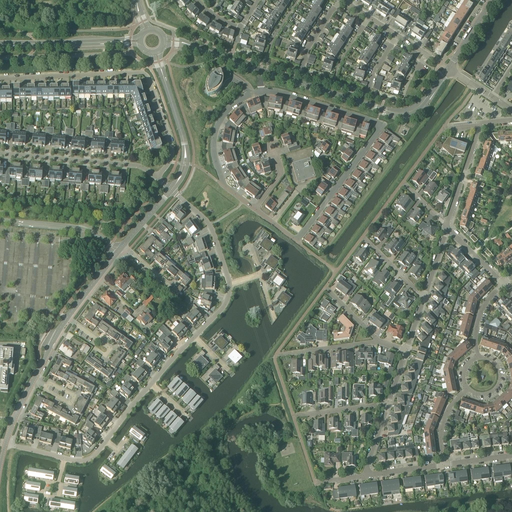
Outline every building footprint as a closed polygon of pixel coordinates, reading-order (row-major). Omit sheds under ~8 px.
[(283,0),(280,0),(278,3),(287,8),(288,7),(287,6),(289,3),(283,0)] [(320,0),(317,0),(314,6),(318,10),(319,9),(323,2),(320,0)] [(377,0),(378,1),(374,6),(378,8),(376,11),(381,14),(386,6),(380,2),(381,0),(377,0)] [(235,2),(232,7),(240,11),(241,9),(242,9),(245,5),(240,1),(238,4),(235,2)] [(464,1),(461,6),(469,11),(472,6),(464,1)] [(278,3),(276,8),(283,12),(285,10),(286,10),(287,8),(278,3)] [(196,15),(198,13),(194,9),(195,9),(192,6),(187,10),(191,15),(194,18),(195,17),(196,15)] [(314,6),(311,11),(320,17),(321,15),(319,14),(321,11),(319,9),(318,10),(314,6)] [(386,6),(381,14),(385,17),(387,14),(391,17),(395,11),(386,6)] [(461,6),(458,10),(466,15),(469,11),(461,6)] [(232,7),(229,11),(228,14),(236,19),(239,15),(238,14),(240,11),(232,7)] [(276,8),(273,12),(281,17),(282,16),(281,15),(283,12),(276,8)] [(392,17),(396,20),(394,23),(399,26),(404,18),(398,14),(400,11),(397,10),(392,17)] [(458,10),(455,15),(463,20),(466,15),(458,10)] [(270,17),(277,21),(279,19),(280,19),(281,17),(273,12),(271,11),(268,15),(270,17)] [(311,11),(308,16),(315,20),(317,18),(318,19),(320,17),(311,11)] [(206,27),(209,22),(205,19),(205,18),(201,15),(197,21),(203,25),(202,25),(206,27)] [(455,15),(452,19),(460,24),(463,20),(455,15)] [(308,16),(305,20),(314,26),(315,24),(313,23),(315,20),(308,16)] [(348,22),(345,26),(349,30),(350,29),(354,22),(346,16),(344,20),(348,22)] [(270,17),(267,21),(275,27),(276,25),(275,24),(277,21),(270,17)] [(404,18),(399,26),(404,29),(406,26),(409,28),(413,23),(404,18)] [(452,19),(449,24),(457,29),(460,24),(452,19)] [(305,20),(302,25),(309,29),(311,27),(313,28),(314,26),(305,20)] [(414,21),(413,23),(409,28),(413,31),(411,34),(416,37),(421,29),(424,24),(418,20),(417,22),(414,21)] [(267,21),(264,26),(271,30),(273,28),(274,28),(275,27),(267,21)] [(215,33),(217,34),(218,34),(218,35),(220,36),(223,31),(221,30),(221,28),(216,26),(212,23),(209,29),(215,32),(215,33)] [(299,29),(308,35),(309,33),(308,32),(309,29),(302,25),(300,23),(297,28),(299,29)] [(449,24),(446,28),(454,33),(457,29),(449,24)] [(259,29),(261,30),(263,32),(262,34),(262,35),(268,38),(270,34),(269,33),(271,30),(264,26),(262,25),(259,29)] [(345,26),(342,31),(349,36),(351,33),(352,34),(353,32),(350,29),(349,30),(345,26)] [(446,28),(444,33),(451,38),(454,33),(446,28)] [(299,29),(296,34),(303,38),(305,36),(307,37),(308,35),(299,29)] [(421,29),(416,37),(420,40),(423,37),(426,39),(431,32),(429,30),(427,32),(421,29)] [(232,40),(234,33),(229,32),(229,31),(224,30),(222,36),(229,39),(232,40)] [(342,31),(339,36),(347,41),(348,39),(347,39),(349,36),(342,31)] [(511,35),(506,32),(503,36),(511,41),(511,40),(511,35)] [(441,37),(449,42),(451,38),(444,33),(443,33),(445,34),(442,38),(441,37)] [(296,34),(293,38),(292,38),(292,39),(292,40),(295,42),(294,43),(300,46),(303,42),(302,41),(303,38),(296,34)] [(373,38),(370,43),(375,46),(380,38),(373,34),(371,37),(373,38)] [(256,42),(265,45),(265,44),(266,41),(267,42),(268,38),(262,35),(261,37),(256,36),(254,41),(256,42)] [(339,36),(336,40),(343,45),(345,42),(346,43),(347,41),(339,36)] [(511,41),(503,36),(501,41),(510,46),(509,45),(510,43),(510,44),(511,42),(511,41)] [(441,37),(438,42),(446,47),(449,42),(441,37)] [(336,40),(333,45),(341,50),(342,48),(341,48),(343,45),(336,40)] [(501,41),(498,45),(507,51),(507,50),(506,50),(507,48),(508,48),(510,46),(501,41)] [(265,45),(256,42),(254,47),(259,49),(258,51),(262,52),(265,45)] [(439,43),(433,52),(440,57),(446,47),(438,42),(439,43)] [(288,51),(296,54),(296,53),(297,51),(298,51),(300,46),(294,43),(294,44),(290,43),(289,44),(289,45),(290,46),(288,51)] [(328,48),(330,49),(337,54),(339,51),(340,52),(341,50),(333,45),(331,43),(328,48)] [(370,43),(367,48),(375,53),(376,50),(378,51),(380,49),(375,46),(370,43)] [(498,45),(495,49),(504,55),(503,54),(504,52),(505,52),(507,51),(498,45)] [(367,48),(365,52),(374,58),(375,56),(373,55),(375,53),(367,48)] [(336,57),(337,54),(330,49),(327,54),(332,57),(335,59),(337,57),(336,57)] [(495,49),(492,53),(501,59),(500,58),(502,56),(502,57),(504,55),(495,49)] [(296,54),(288,51),(286,56),(295,59),(297,54),(296,53),(296,54)] [(360,56),(369,62),(371,59),(372,60),(374,58),(365,52),(364,52),(363,51),(360,56)] [(407,67),(407,66),(412,59),(404,53),(402,56),(405,58),(402,63),(407,67)] [(492,53),(490,58),(498,63),(499,63),(498,62),(499,60),(499,61),(501,59),(492,53)] [(357,61),(359,61),(362,64),(368,67),(369,65),(367,64),(369,62),(360,56),(357,61)] [(334,63),(335,59),(332,57),(331,60),(325,58),(324,63),(332,66),(332,65),(333,63),(334,63)] [(490,58),(487,62),(496,68),(496,67),(495,67),(496,65),(497,65),(498,63),(490,58)] [(487,62),(484,66),(493,72),(492,71),(493,69),(494,69),(496,68),(487,62)] [(324,63),(323,63),(322,68),(331,71),(332,65),(332,66),(324,63)] [(402,63),(399,68),(406,73),(408,70),(409,71),(410,69),(407,66),(407,67),(402,63)] [(354,72),(364,76),(364,75),(365,72),(366,73),(368,67),(362,64),(360,69),(357,68),(355,73),(354,72)] [(484,66),(481,70),(490,76),(489,75),(491,73),(491,74),(493,72),(484,66)] [(398,74),(397,77),(403,80),(406,76),(405,75),(406,73),(399,68),(396,73),(398,74)] [(481,70),(479,75),(487,80),(488,80),(487,80),(488,78),(490,76),(481,70)] [(205,89),(205,90),(206,91),(206,92),(206,93),(207,95),(207,96),(208,97),(209,97),(211,96),(212,96),(213,95),(215,95),(216,94),(217,93),(218,92),(219,91),(220,90),(220,89),(221,87),(222,86),(222,84),(222,83),(223,81),(223,80),(222,78),(222,77),(222,75),(221,75),(220,72),(219,73),(217,73),(216,73),(214,74),(213,75),(212,75),(211,76),(210,77),(209,79),(208,80),(207,81),(206,82),(206,83),(206,84),(206,85),(205,86),(205,87),(205,89)] [(352,78),(353,78),(362,81),(364,75),(364,76),(354,72),(352,78)] [(479,75),(476,79),(477,80),(484,84),(485,82),(486,82),(487,80),(479,75)] [(400,87),(401,84),(402,84),(403,80),(397,77),(396,80),(393,79),(392,84),(391,84),(400,87)] [(400,87),(391,84),(389,89),(394,91),(393,93),(398,95),(400,87)] [(132,85),(130,85),(130,96),(131,97),(140,85),(132,85)] [(140,85),(131,97),(133,98),(143,95),(142,93),(143,93),(140,85)] [(143,95),(133,98),(135,104),(145,100),(144,97),(143,95)] [(264,102),(265,109),(269,110),(268,111),(273,112),(273,110),(274,111),(276,99),(272,99),(272,100),(269,99),(269,102),(268,103),(264,102)] [(276,99),(274,111),(280,112),(279,114),(282,115),(283,112),(285,106),(282,105),(281,104),(282,101),(279,101),(279,100),(276,99)] [(145,100),(135,104),(137,109),(147,106),(146,104),(145,100)] [(255,101),(252,102),(256,112),(265,109),(264,102),(260,104),(259,103),(258,100),(255,102),(255,101)] [(247,109),(243,110),(247,116),(256,112),(252,102),(249,103),(249,104),(246,105),(247,108),(247,109)] [(285,106),(283,112),(292,115),(295,104),(292,103),(292,104),(289,103),(288,106),(287,107),(285,106)] [(295,104),(292,115),(293,115),(293,117),(296,118),(296,119),(300,120),(301,118),(303,112),(301,111),(300,110),(301,107),(298,106),(299,105),(295,104)] [(147,106),(137,109),(139,115),(149,111),(148,108),(147,108),(147,106)] [(303,112),(301,118),(310,121),(314,110),(311,109),(310,110),(308,109),(307,112),(306,112),(303,112)] [(235,113),(232,116),(241,123),(242,123),(243,124),(246,120),(245,119),(247,116),(243,110),(240,114),(237,112),(235,114),(235,113)] [(314,110),(310,121),(311,121),(311,122),(315,124),(315,122),(319,124),(321,117),(319,116),(318,116),(319,113),(317,112),(317,111),(314,110)] [(149,111),(139,115),(140,120),(150,117),(150,115),(149,111)] [(321,117),(319,124),(324,125),(323,126),(328,128),(332,116),(329,115),(329,116),(326,115),(325,118),(324,118),(321,117)] [(229,127),(235,130),(241,123),(232,116),(230,118),(231,119),(229,121),(232,123),(232,124),(229,127)] [(332,116),(328,128),(333,129),(333,128),(338,129),(340,123),(337,122),(337,121),(338,118),(335,117),(332,116)] [(150,117),(140,120),(142,125),(152,122),(151,118),(151,119),(150,117)] [(340,123),(338,129),(337,131),(346,133),(350,121),(347,120),(347,121),(344,120),(343,123),(342,124),(340,123)] [(350,121),(346,133),(351,135),(351,136),(355,137),(358,129),(355,128),(355,127),(356,124),(353,123),(353,122),(350,121)] [(152,122),(142,125),(144,131),(154,127),(153,125),(154,125),(152,122)] [(271,133),(274,132),(271,123),(267,124),(268,129),(263,130),(264,131),(259,133),(261,139),(265,138),(265,139),(269,138),(268,137),(272,136),(271,133)] [(18,145),(19,134),(20,131),(14,131),(15,124),(10,124),(10,125),(10,132),(9,133),(13,133),(12,144),(15,144),(15,145),(18,145)] [(358,129),(355,137),(358,138),(359,136),(365,138),(367,131),(368,131),(370,128),(365,126),(365,127),(362,126),(361,129),(360,129),(358,129)] [(154,127),(144,131),(146,136),(156,133),(155,129),(154,127)] [(223,134),(223,137),(235,139),(236,134),(237,135),(238,131),(237,131),(235,130),(229,127),(228,131),(227,132),(224,131),(224,134),(223,134)] [(502,131),(502,133),(498,133),(498,134),(492,135),(497,141),(499,141),(499,142),(500,142),(500,145),(506,144),(505,133),(505,131),(502,131)] [(383,134),(379,140),(393,150),(387,146),(391,141),(396,143),(397,144),(400,141),(388,132),(385,136),(383,134)] [(156,133),(146,136),(148,142),(158,138),(157,136),(156,133)] [(287,146),(288,150),(289,153),(300,149),(299,146),(297,147),(296,143),(294,144),(292,139),(289,140),(287,135),(281,137),(282,141),(281,142),(282,145),(283,145),(284,147),(287,146)] [(235,139),(223,137),(222,140),(223,140),(222,143),(225,144),(226,145),(225,148),(232,148),(233,144),(234,144),(235,139)] [(482,149),(484,150),(496,154),(495,153),(497,149),(496,147),(494,147),(494,146),(493,145),(494,143),(489,137),(487,143),(486,143),(485,147),(484,146),(482,149)] [(105,139),(104,138),(98,138),(98,141),(97,152),(101,152),(103,152),(104,147),(105,147),(106,145),(104,145),(105,139)] [(158,138),(148,142),(149,147),(160,144),(159,140),(158,140),(158,138)] [(118,140),(112,139),(111,146),(110,146),(110,148),(111,148),(111,153),(113,153),(113,154),(117,154),(118,143),(118,140)] [(452,158),(457,143),(457,144),(454,143),(455,141),(449,139),(448,141),(447,140),(443,147),(452,157),(452,158)] [(376,144),(372,149),(386,159),(381,155),(384,150),(389,152),(390,153),(393,150),(379,140),(381,141),(378,145),(376,144)] [(118,143),(117,154),(121,154),(123,154),(123,150),(125,151),(125,148),(128,148),(129,141),(124,141),(124,143),(118,143)] [(328,149),(330,145),(325,142),(322,146),(319,144),(314,151),(319,155),(322,152),(324,154),(326,152),(327,153),(329,150),(328,149)] [(457,143),(452,158),(453,156),(462,155),(463,153),(464,153),(466,147),(465,146),(466,145),(463,146),(457,144),(457,143)] [(160,144),(149,147),(151,153),(162,149),(160,144)] [(351,156),(352,154),(350,153),(352,150),(345,144),(342,147),(344,149),(341,153),(344,155),(341,159),(346,163),(348,159),(349,160),(352,157),(351,156)] [(260,153),(261,152),(260,149),(259,149),(258,145),(252,147),(253,152),(251,152),(252,157),(249,158),(250,162),(259,160),(258,156),(261,155),(260,153)] [(223,157),(224,160),(236,156),(235,152),(236,151),(235,148),(232,148),(225,148),(227,152),(226,153),(223,154),(224,157),(223,157)] [(369,153),(365,158),(379,168),(374,164),(377,159),(382,161),(384,162),(386,159),(372,149),(374,151),(371,154),(369,153)] [(485,150),(483,155),(495,159),(496,154),(484,150),(485,150)] [(483,155),(482,160),(493,164),(495,159),(483,155)] [(236,156),(224,160),(225,163),(226,163),(227,166),(230,165),(231,165),(232,169),(238,166),(236,162),(238,161),(236,156)] [(363,162),(359,167),(372,177),(367,173),(370,169),(375,170),(377,171),(379,168),(365,158),(367,160),(365,164),(363,162)] [(315,178),(309,159),(291,165),(297,184),(315,178)] [(264,175),(270,173),(269,169),(270,169),(269,165),(268,165),(267,162),(264,163),(263,160),(254,163),(255,167),(259,166),(260,171),(263,170),(264,175)] [(482,160),(480,165),(491,168),(493,164),(482,160)] [(477,169),(490,173),(491,168),(480,165),(478,169),(477,169)] [(15,177),(16,166),(13,166),(10,166),(10,170),(9,170),(8,172),(6,172),(5,178),(5,185),(9,185),(9,177),(15,177)] [(16,166),(15,177),(15,180),(21,181),(21,179),(22,179),(22,174),(23,174),(24,171),(22,171),(23,167),(20,167),(20,166),(16,166)] [(238,166),(232,169),(233,171),(233,172),(231,174),(232,176),(232,177),(233,180),(243,173),(238,166)] [(337,175),(339,171),(334,167),(331,172),(328,169),(325,173),(323,172),(321,175),(328,181),(331,178),(333,180),(335,178),(338,175),(337,175)] [(356,171),(352,177),(365,187),(366,186),(360,183),(364,178),(369,179),(370,180),(372,177),(359,167),(358,167),(361,169),(358,173),(356,171)] [(36,168),(35,179),(35,183),(41,183),(41,181),(42,176),(43,176),(43,173),(42,173),(42,169),(40,169),(40,168),(36,168)] [(490,173),(477,169),(475,175),(476,175),(475,178),(485,182),(486,179),(484,178),(485,172),(490,173)] [(419,186),(421,183),(424,185),(428,179),(429,177),(426,175),(425,176),(419,171),(412,181),(419,186)] [(429,177),(428,179),(431,182),(436,175),(433,172),(429,177)] [(243,173),(233,180),(235,182),(236,182),(237,184),(240,183),(241,183),(243,186),(248,181),(249,180),(244,173),(243,174),(243,173)] [(115,175),(114,186),(120,187),(120,192),(124,192),(125,182),(122,182),(122,179),(121,179),(121,176),(119,176),(119,175),(115,175)] [(349,180),(345,186),(359,196),(353,192),(357,187),(362,189),(363,190),(365,187),(352,177),(354,178),(351,182),(349,180)] [(325,190),(327,188),(324,186),(327,183),(321,179),(316,186),(319,189),(316,193),(321,196),(323,193),(324,194),(326,191),(325,190)] [(248,181),(243,186),(246,188),(246,189),(244,192),(247,193),(246,194),(249,196),(255,187),(248,181)] [(472,184),(470,190),(479,194),(478,193),(480,188),(483,189),(484,185),(475,182),(474,185),(472,184)] [(430,197),(437,188),(430,183),(423,192),(430,197)] [(342,190),(338,195),(352,205),(347,201),(350,196),(355,198),(356,199),(359,196),(345,186),(347,187),(344,191),(342,190)] [(255,187),(249,196),(251,198),(252,197),(254,199),(256,197),(257,196),(259,198),(263,193),(255,187)] [(471,191),(469,196),(478,199),(479,194),(470,190),(470,191),(471,191)] [(447,207),(450,199),(447,197),(448,195),(443,191),(441,193),(440,192),(436,198),(438,199),(436,205),(442,207),(442,206),(447,207)] [(288,195),(284,192),(277,201),(276,202),(271,198),(267,202),(268,203),(265,207),(271,212),(275,207),(278,209),(288,195)] [(335,199),(331,204),(345,214),(340,210),(343,205),(348,207),(350,208),(352,205),(338,195),(340,197),(337,200),(335,199)] [(397,201),(399,201),(396,205),(405,212),(413,203),(403,196),(401,199),(400,198),(397,201)] [(328,208),(324,213),(338,223),(333,219),(336,215),(341,216),(343,217),(345,214),(331,204),(333,206),(331,210),(328,208)] [(174,219),(182,210),(178,207),(177,208),(176,207),(171,213),(172,214),(171,215),(175,218),(174,219)] [(408,220),(409,218),(416,223),(423,213),(416,208),(413,212),(410,210),(405,217),(408,220)] [(182,210),(174,219),(177,222),(178,221),(179,222),(185,215),(181,211),(182,210)] [(291,220),(297,225),(303,217),(297,212),(291,220)] [(322,217),(318,223),(331,233),(331,232),(326,229),(330,224),(335,225),(336,226),(338,223),(324,213),(326,215),(324,219),(322,217)] [(471,223),(461,220),(462,220),(460,227),(461,227),(460,229),(465,234),(468,231),(467,230),(470,231),(472,229),(474,224),(471,223)] [(184,229),(187,233),(195,226),(192,222),(184,227),(185,228),(184,229)] [(422,229),(423,230),(428,234),(428,235),(431,236),(433,234),(437,228),(429,222),(426,226),(422,223),(417,229),(421,231),(422,229)] [(315,226),(311,232),(325,242),(319,238),(323,233),(328,235),(329,236),(331,233),(318,223),(320,224),(317,228),(315,226)] [(168,240),(169,242),(172,238),(173,237),(171,236),(170,238),(163,232),(166,229),(161,225),(157,229),(155,231),(167,242),(168,240)] [(195,226),(187,233),(190,236),(191,236),(192,237),(199,231),(195,226)] [(380,242),(383,238),(386,240),(393,231),(388,227),(384,232),(380,229),(374,238),(380,242)] [(308,236),(304,241),(312,247),(316,242),(321,244),(322,245),(325,242),(311,232),(313,233),(310,237),(308,236)] [(267,252),(272,245),(266,240),(269,236),(265,233),(261,238),(260,237),(256,243),(257,244),(254,248),(258,251),(261,247),(267,252)] [(151,236),(145,243),(150,247),(153,244),(159,250),(158,251),(160,252),(163,249),(162,247),(163,246),(151,236)] [(478,241),(472,236),(470,239),(475,244),(478,241)] [(392,255),(394,251),(397,253),(405,244),(398,239),(395,243),(393,241),(389,245),(387,244),(384,248),(388,251),(388,252),(392,255)] [(194,244),(195,249),(205,245),(204,240),(195,242),(195,244),(194,244)] [(150,247),(145,243),(139,250),(151,260),(152,258),(154,256),(147,250),(150,247)] [(205,245),(195,249),(197,253),(198,252),(199,254),(207,251),(205,245)] [(449,248),(446,256),(451,261),(459,253),(456,250),(455,250),(452,247),(451,247),(450,247),(449,248)] [(362,263),(368,254),(361,249),(355,258),(362,263)] [(502,256),(501,255),(495,259),(492,255),(486,249),(483,252),(489,258),(493,262),(498,267),(499,266),(500,267),(504,264),(506,266),(507,265),(502,256)] [(273,270),(278,263),(272,258),(275,254),(271,252),(267,256),(266,255),(262,261),(263,262),(260,266),(263,269),(266,265),(273,270)] [(409,265),(415,257),(410,254),(408,256),(404,253),(398,261),(404,266),(407,263),(409,265)] [(459,253),(451,261),(457,267),(465,260),(462,257),(462,256),(459,253)] [(158,254),(157,256),(154,260),(155,261),(155,262),(158,265),(165,256),(164,255),(162,257),(158,254)] [(511,263),(511,262),(506,254),(502,256),(507,265),(509,264),(510,265),(511,263)] [(165,256),(158,265),(161,267),(162,267),(164,268),(165,266),(168,263),(170,260),(165,256)] [(200,263),(202,268),(212,264),(210,259),(201,261),(202,263),(200,263)] [(372,274),(375,270),(376,269),(375,268),(378,264),(372,260),(364,270),(367,273),(368,271),(372,274)] [(412,265),(415,267),(410,274),(417,279),(423,271),(418,268),(421,264),(416,260),(412,265)] [(465,260),(457,267),(464,273),(471,265),(468,262),(468,263),(465,260)] [(165,266),(164,268),(165,266),(167,268),(166,270),(167,271),(167,272),(170,275),(178,267),(176,265),(174,267),(168,263),(165,266)] [(212,264),(202,268),(203,272),(204,272),(205,273),(213,270),(212,264)] [(471,265),(464,273),(470,279),(472,276),(477,272),(474,269),(471,265)] [(178,267),(170,275),(174,278),(174,277),(176,279),(178,277),(180,279),(183,275),(177,270),(179,268),(178,267)] [(279,288),(284,281),(277,276),(280,272),(277,270),(273,274),(272,273),(268,279),(269,280),(266,284),(269,287),(272,283),(279,288)] [(379,272),(375,278),(372,282),(378,286),(380,283),(383,285),(388,279),(387,279),(389,275),(384,271),(381,274),(379,272)] [(441,275),(437,279),(447,289),(450,279),(443,271),(442,275),(441,275)] [(123,274),(118,279),(125,284),(129,287),(133,282),(134,284),(137,280),(132,275),(129,279),(123,274)] [(482,283),(485,279),(481,274),(477,277),(482,283)] [(183,275),(180,279),(182,281),(180,283),(182,284),(181,285),(183,286),(182,287),(185,290),(187,288),(185,287),(190,281),(183,275)] [(335,289),(340,293),(346,285),(343,283),(345,280),(341,276),(337,281),(336,282),(339,284),(335,289)] [(125,284),(118,279),(114,284),(120,289),(125,284)] [(438,284),(434,288),(444,299),(447,289),(437,279),(439,281),(438,284)] [(383,291),(386,293),(389,295),(388,297),(391,300),(401,286),(394,281),(392,284),(390,282),(383,291)] [(485,281),(482,285),(488,291),(492,287),(485,281)] [(346,285),(340,293),(345,296),(349,291),(352,293),(356,287),(351,284),(348,288),(346,285)] [(482,285),(478,288),(484,295),(488,291),(482,285)] [(185,290),(182,287),(181,289),(179,287),(177,289),(175,287),(174,289),(173,289),(170,292),(172,294),(172,295),(176,298),(182,291),(183,292),(185,290)] [(275,298),(271,302),(275,305),(278,301),(285,306),(290,299),(283,294),(286,290),(282,288),(279,292),(278,292),(278,291),(274,297),(275,298)] [(447,306),(449,303),(444,299),(434,288),(434,289),(436,291),(435,294),(431,298),(441,308),(442,304),(447,306)] [(478,288),(474,292),(480,299),(484,295),(478,288)] [(106,292),(101,299),(110,307),(116,301),(106,292)] [(474,292),(470,296),(476,302),(480,299),(474,292)] [(414,300),(415,299),(414,298),(413,298),(412,298),(405,293),(400,300),(398,298),(393,304),(398,308),(400,305),(406,309),(412,301),(413,301),(414,300)] [(149,295),(144,301),(148,305),(153,299),(149,295)] [(357,309),(363,301),(356,295),(350,303),(357,309)] [(202,297),(200,301),(211,306),(211,305),(210,305),(212,300),(204,296),(203,297),(202,297)] [(468,298),(467,303),(476,306),(476,302),(470,296),(468,298)] [(432,303),(427,308),(437,318),(439,314),(444,315),(445,313),(441,308),(431,298),(433,300),(432,303)] [(496,305),(502,311),(510,304),(506,301),(503,298),(496,305)] [(323,311),(325,313),(320,319),(322,321),(323,320),(328,324),(335,315),(333,313),(335,310),(328,304),(329,303),(325,300),(325,301),(324,300),(322,303),(322,304),(320,307),(324,310),(323,311)] [(211,306),(200,301),(201,302),(199,306),(200,306),(200,307),(203,309),(202,310),(207,313),(208,310),(209,310),(211,306)] [(363,301),(357,309),(364,315),(370,307),(363,301)] [(463,308),(465,309),(474,311),(476,306),(467,303),(464,302),(463,308)] [(94,306),(90,312),(94,315),(97,312),(104,316),(107,312),(95,304),(94,306)] [(511,306),(510,304),(502,311),(508,318),(511,313),(511,306)] [(461,312),(462,313),(473,316),(474,311),(465,309),(463,308),(462,309),(461,312)] [(127,309),(124,312),(120,317),(124,321),(131,313),(127,309)] [(143,315),(142,314),(136,320),(140,324),(141,323),(144,326),(147,323),(148,324),(152,320),(149,317),(152,314),(147,310),(143,315)] [(192,310),(189,314),(197,321),(201,317),(195,311),(194,312),(192,310)] [(368,322),(374,326),(379,318),(374,315),(376,312),(373,310),(369,315),(372,317),(368,322)] [(94,315),(90,312),(85,318),(84,320),(95,328),(98,324),(92,319),(94,315)] [(428,315),(423,320),(433,330),(437,320),(429,312),(428,315)] [(197,321),(189,314),(186,317),(187,318),(186,319),(192,325),(197,321)] [(343,333),(333,334),(333,341),(349,339),(353,327),(342,316),(337,320),(345,328),(344,329),(344,330),(343,331),(343,332),(343,333)] [(379,318),(374,326),(379,330),(382,325),(385,327),(389,322),(386,320),(384,322),(379,318)] [(495,318),(488,326),(497,328),(499,326),(497,325),(499,323),(495,318)] [(424,325),(420,329),(430,339),(433,330),(423,320),(426,322),(424,325)] [(98,330),(102,333),(109,323),(107,322),(105,324),(101,322),(97,328),(99,329),(98,330)] [(109,323),(102,333),(105,335),(106,334),(108,335),(112,329),(109,327),(110,325),(109,323)] [(165,332),(169,336),(171,334),(162,325),(160,327),(165,332)] [(178,325),(175,328),(183,335),(187,331),(180,325),(179,326),(178,325)] [(399,340),(403,329),(396,327),(395,328),(389,326),(387,332),(391,334),(391,333),(394,334),(392,338),(399,340)] [(310,333),(309,337),(313,337),(313,343),(313,344),(313,341),(316,341),(316,342),(323,342),(323,337),(326,338),(326,331),(323,331),(323,332),(316,332),(316,331),(311,327),(307,332),(310,333)] [(183,335),(175,328),(172,331),(173,332),(172,333),(178,340),(183,335)] [(112,329),(108,335),(109,337),(109,338),(112,340),(119,331),(117,329),(115,332),(112,329)] [(421,334),(417,339),(427,349),(430,339),(420,329),(422,332),(421,335),(421,334)] [(119,331),(112,340),(116,343),(116,342),(118,343),(120,341),(122,343),(125,339),(119,334),(121,332),(119,331)] [(221,338),(224,335),(221,332),(217,336),(216,335),(211,340),(212,341),(208,345),(211,348),(215,345),(221,350),(227,344),(221,338)] [(313,337),(309,337),(306,337),(301,333),(299,336),(296,339),(296,341),(299,343),(299,345),(305,345),(305,343),(313,344),(313,343),(313,337)] [(483,336),(483,338),(480,347),(485,348),(489,338),(483,336)] [(489,338),(485,348),(490,350),(493,342),(494,339),(489,338)] [(125,339),(122,343),(124,344),(123,346),(125,348),(124,349),(126,350),(125,351),(129,354),(130,351),(129,350),(133,344),(125,339)] [(164,339),(161,342),(162,343),(169,349),(173,345),(166,339),(165,340),(164,339)] [(418,349),(417,354),(429,358),(429,356),(425,354),(427,349),(417,339),(419,341),(418,344),(419,344),(419,345),(419,346),(420,347),(419,348),(419,350),(418,349)] [(498,343),(496,352),(500,354),(503,345),(504,343),(499,341),(498,343)] [(76,350),(65,342),(59,350),(70,358),(76,350)] [(151,346),(155,351),(158,348),(151,342),(149,345),(151,346)] [(162,343),(161,342),(162,343),(159,347),(159,348),(164,354),(165,353),(167,354),(169,350),(169,349),(162,343)] [(465,342),(461,345),(467,352),(471,348),(465,342)] [(493,342),(490,350),(496,352),(498,343),(493,342)] [(80,351),(86,355),(90,349),(84,345),(80,351)] [(461,345),(457,349),(463,356),(467,352),(461,345)] [(504,357),(510,351),(506,346),(503,345),(500,354),(503,356),(504,357)] [(226,355),(222,359),(226,362),(229,359),(235,364),(241,358),(235,353),(239,349),(235,346),(231,350),(230,349),(231,349),(230,349),(225,354),(226,354),(226,355)] [(0,389),(1,390),(0,392),(7,393),(9,375),(13,375),(14,366),(12,366),(13,349),(0,347),(0,389)] [(457,349),(453,352),(459,359),(463,356),(457,349)] [(362,360),(365,360),(365,351),(359,350),(358,358),(355,358),(355,366),(358,366),(358,365),(361,365),(361,362),(362,362),(362,360)] [(116,353),(113,357),(120,362),(126,354),(127,355),(129,354),(125,351),(124,352),(122,351),(120,353),(118,352),(117,354),(116,353)] [(193,360),(189,364),(192,368),(196,364),(201,370),(207,364),(202,358),(205,355),(202,351),(198,355),(197,355),(197,354),(192,359),(192,360),(192,359),(193,360)] [(365,351),(365,360),(368,360),(368,362),(369,363),(369,365),(375,366),(375,359),(371,358),(372,351),(365,351)] [(453,352),(449,356),(455,363),(459,359),(453,352)] [(335,365),(341,365),(342,353),(341,353),(341,354),(331,354),(331,369),(335,369),(335,365)] [(342,353),(341,365),(342,365),(342,364),(345,364),(345,368),(352,368),(352,354),(342,353)] [(92,356),(90,354),(84,362),(90,366),(89,369),(88,369),(86,372),(88,373),(90,370),(97,361),(93,358),(93,359),(91,358),(92,356)] [(151,354),(148,357),(156,364),(160,360),(153,354),(152,355),(151,354)] [(380,365),(380,363),(390,367),(394,356),(387,354),(386,358),(383,357),(377,355),(377,364),(380,365)] [(314,367),(318,367),(318,356),(318,357),(312,357),(312,364),(308,364),(308,371),(314,371),(314,367)] [(318,356),(318,367),(318,366),(324,367),(324,371),(328,371),(328,362),(325,362),(325,356),(318,356)] [(410,367),(407,367),(407,368),(421,366),(424,358),(416,356),(415,360),(415,362),(414,362),(414,363),(413,364),(412,364),(411,364),(410,367)] [(447,357),(445,364),(453,367),(454,363),(455,363),(449,356),(447,357)] [(58,359),(55,366),(60,368),(62,364),(69,368),(71,363),(59,357),(58,359)] [(113,368),(112,370),(115,372),(117,370),(115,369),(120,362),(113,357),(111,360),(112,361),(110,363),(112,364),(111,367),(113,368)] [(156,364),(148,357),(145,361),(146,362),(145,363),(152,369),(156,364)] [(90,370),(92,372),(94,369),(100,373),(103,369),(101,368),(102,366),(100,364),(101,364),(97,361),(90,370)] [(292,373),(300,373),(300,376),(303,376),(303,369),(300,369),(300,362),(292,362),(292,364),(291,367),(292,368),(292,373)] [(441,374),(452,372),(452,371),(453,368),(453,367),(445,364),(444,365),(442,364),(440,371),(439,371),(433,369),(432,372),(435,373),(439,374),(441,374)] [(207,374),(203,378),(206,382),(210,378),(216,384),(222,378),(216,372),(219,369),(216,365),(212,369),(211,369),(211,368),(206,373),(206,374),(206,373),(207,374)] [(60,368),(55,366),(51,372),(50,374),(62,380),(65,376),(58,372),(60,368)] [(404,377),(418,375),(421,366),(407,368),(408,374),(407,377),(404,377)] [(103,369),(100,373),(109,380),(115,372),(112,370),(111,371),(109,370),(108,370),(106,369),(105,371),(103,369)] [(138,369),(135,372),(143,379),(147,375),(140,369),(139,370),(138,369)] [(65,376),(62,380),(66,382),(67,382),(69,383),(72,376),(68,374),(70,371),(68,370),(65,376)] [(143,379),(135,372),(132,376),(133,377),(132,378),(139,384),(143,379)] [(72,376),(69,383),(70,384),(74,386),(79,376),(76,375),(75,378),(72,376)] [(401,387),(415,385),(418,375),(404,377),(405,383),(404,386),(401,387)] [(79,376),(74,386),(78,388),(80,389),(81,386),(84,388),(86,383),(79,380),(80,377),(79,376)] [(172,393),(176,389),(180,384),(181,383),(180,383),(176,380),(177,379),(176,379),(176,380),(174,378),(174,377),(169,383),(170,383),(172,384),(168,389),(173,392),(172,393)] [(86,383),(84,388),(86,389),(85,391),(87,392),(87,393),(89,394),(88,396),(91,397),(93,395),(91,394),(94,387),(86,383)] [(176,389),(172,393),(176,389),(179,391),(175,395),(180,398),(179,399),(188,389),(187,390),(183,386),(184,385),(183,385),(183,386),(180,384),(181,383),(180,384),(176,389)] [(125,384),(122,387),(131,395),(130,394),(133,390),(127,384),(126,385),(125,384)] [(345,401),(345,397),(348,397),(348,385),(344,385),(344,391),(337,390),(337,401),(345,401)] [(353,386),(353,390),(352,390),(352,400),(359,400),(359,397),(364,397),(364,390),(364,386),(361,386),(359,385),(358,385),(357,385),(356,385),(355,385),(354,385),(353,386)] [(382,394),(382,387),(380,387),(380,386),(379,385),(377,385),(376,386),(369,386),(369,397),(376,397),(376,394),(382,394)] [(415,385),(401,387),(401,393),(402,393),(401,396),(412,394),(415,385)] [(131,395),(122,387),(121,388),(123,389),(120,392),(120,393),(119,394),(127,400),(131,395)] [(188,389),(179,399),(183,395),(186,397),(182,401),(187,405),(186,405),(195,395),(194,396),(190,392),(191,391),(190,391),(190,392),(187,390),(188,389)] [(328,404),(328,400),(331,400),(332,389),(328,389),(328,392),(320,392),(320,404),(328,404)] [(300,407),(305,407),(305,405),(312,406),(312,396),(315,396),(315,393),(309,393),(309,396),(302,396),(302,400),(300,400),(300,407)] [(437,399),(445,402),(447,397),(436,393),(434,398),(437,399)] [(504,394),(500,398),(506,404),(510,401),(504,394)] [(195,395),(186,405),(190,401),(193,403),(189,407),(194,411),(193,411),(202,401),(201,402),(197,398),(198,398),(197,397),(197,398),(194,396),(195,395)] [(79,399),(77,403),(84,406),(88,399),(90,400),(91,397),(88,396),(87,397),(85,396),(84,398),(81,397),(80,399),(79,399)] [(37,399),(34,405),(39,408),(41,404),(48,408),(50,403),(38,397),(37,399)] [(393,408),(408,406),(411,397),(397,399),(397,405),(398,405),(397,408),(393,408)] [(500,398),(496,401),(502,408),(504,410),(508,407),(506,404),(500,398)] [(111,399),(109,403),(117,409),(121,405),(113,399),(113,400),(111,399)] [(437,399),(435,404),(443,407),(445,402),(437,399)] [(459,408),(464,410),(467,401),(462,400),(459,408)] [(153,415),(154,414),(158,410),(162,405),(161,405),(157,402),(157,401),(153,405),(151,404),(152,403),(151,403),(146,409),(147,409),(147,408),(149,410),(149,411),(154,414),(153,415)] [(467,401),(464,410),(469,412),(472,403),(467,401)] [(496,401),(492,405),(498,411),(502,408),(496,401)] [(48,408),(45,413),(47,414),(48,412),(52,414),(56,407),(54,406),(54,405),(50,403),(48,408)] [(84,406),(77,403),(75,407),(76,407),(75,409),(77,411),(76,413),(78,414),(77,416),(81,418),(82,415),(80,414),(84,406)] [(117,409),(109,403),(106,407),(107,408),(106,409),(113,414),(117,409)] [(472,403),(469,412),(475,413),(477,405),(472,403)] [(435,404),(432,409),(441,412),(443,407),(435,404)] [(39,408),(34,405),(30,412),(29,414),(42,420),(44,416),(37,412),(39,408)] [(488,406),(487,406),(489,414),(490,414),(491,417),(495,416),(497,414),(496,413),(498,411),(492,405),(488,406)] [(390,418),(404,416),(408,406),(393,408),(394,414),(393,417),(390,418)] [(480,415),(482,416),(489,414),(487,406),(483,407),(480,415)] [(56,407),(52,414),(56,416),(54,418),(56,419),(62,409),(58,407),(57,408),(56,407)] [(158,410),(154,414),(156,416),(156,417),(161,421),(165,416),(169,411),(168,412),(164,408),(164,407),(160,412),(158,410)] [(62,409),(56,419),(58,420),(60,418),(66,421),(68,417),(66,416),(67,413),(65,412),(66,411),(62,409)] [(428,413),(430,414),(439,417),(441,412),(432,409),(432,411),(429,410),(428,413)] [(165,416),(161,421),(160,421),(161,421),(163,422),(163,423),(167,427),(168,426),(172,422),(176,417),(175,418),(171,414),(171,413),(167,418),(165,416)] [(99,415),(97,419),(105,425),(109,421),(101,415),(101,416),(99,415)] [(68,417),(66,421),(74,425),(78,419),(80,420),(81,418),(77,416),(77,417),(75,416),(74,417),(72,416),(71,418),(68,417)] [(371,425),(371,416),(361,416),(361,424),(367,424),(367,425),(371,425)] [(387,427),(401,426),(404,416),(390,418),(391,424),(390,427),(387,427)] [(430,416),(427,421),(436,424),(438,419),(430,416)] [(351,437),(358,438),(358,430),(355,430),(355,423),(352,423),(353,417),(346,417),(345,421),(344,421),(344,428),(345,428),(345,430),(346,431),(351,431),(351,437)] [(105,425),(97,419),(94,423),(95,424),(94,425),(101,430),(105,425)] [(168,426),(167,427),(168,426),(170,428),(170,429),(174,433),(183,423),(182,424),(178,420),(178,419),(174,424),(172,422),(168,426)] [(328,420),(328,429),(334,429),(333,431),(340,431),(340,425),(337,425),(337,420),(328,420)] [(426,426),(425,426),(434,429),(436,424),(427,421),(426,420),(424,425),(426,426)] [(318,436),(324,436),(324,427),(321,427),(321,422),(313,422),(313,432),(315,436),(318,436)] [(388,433),(387,437),(398,435),(401,426),(387,427),(388,433)] [(144,436),(133,428),(133,429),(134,429),(130,433),(134,437),(133,439),(132,439),(138,444),(138,443),(139,441),(140,441),(143,436),(144,436)] [(21,440),(25,441),(28,429),(27,431),(23,429),(23,430),(22,430),(20,438),(21,438),(21,440)] [(28,429),(25,441),(26,439),(31,441),(33,432),(32,432),(32,430),(28,429)] [(87,431),(84,435),(86,436),(94,442),(93,441),(96,437),(89,431),(88,432),(87,431)] [(39,443),(45,444),(47,434),(43,433),(43,434),(41,434),(39,443)] [(506,433),(497,435),(499,446),(502,445),(502,446),(508,445),(506,433)] [(47,434),(45,444),(51,446),(53,437),(51,437),(52,435),(47,434)] [(468,439),(467,439),(469,450),(472,449),(472,450),(478,449),(477,437),(471,438),(470,434),(467,435),(468,439)] [(86,436),(84,435),(86,436),(83,440),(84,440),(83,441),(86,444),(84,445),(89,448),(91,445),(91,446),(94,442),(86,436)] [(497,435),(488,436),(490,448),(490,447),(493,447),(499,446),(497,435)] [(490,448),(488,436),(479,437),(480,448),(484,448),(490,448)] [(58,448),(64,449),(67,439),(62,438),(62,439),(61,439),(58,448)] [(467,439),(458,440),(460,452),(460,451),(463,450),(463,451),(469,450),(467,439)] [(460,452),(458,440),(449,441),(451,452),(454,452),(460,452)] [(132,446),(125,456),(130,460),(137,450),(132,446)] [(413,446),(404,447),(405,459),(411,458),(411,457),(415,457),(414,451),(413,448),(413,446)] [(404,447),(395,448),(397,460),(403,459),(402,459),(405,458),(405,459),(404,447)] [(395,448),(386,450),(388,461),(394,461),(393,460),(396,459),(396,460),(397,460),(395,448)] [(388,461),(386,450),(380,450),(377,460),(377,461),(378,462),(378,463),(385,462),(385,461),(387,461),(388,461)] [(342,461),(345,461),(345,462),(346,462),(347,462),(347,467),(350,467),(350,468),(355,468),(355,462),(354,462),(354,459),(351,459),(351,453),(342,453),(342,461)] [(325,466),(332,466),(333,462),(335,462),(335,463),(339,463),(339,456),(333,456),(333,454),(325,454),(325,466)] [(130,460),(125,456),(117,466),(122,469),(130,460)] [(502,477),(500,466),(497,466),(497,467),(492,468),(493,479),(502,477)] [(504,466),(500,466),(502,477),(511,476),(510,473),(511,473),(511,472),(511,466),(509,466),(504,466)] [(115,475),(114,475),(116,472),(116,473),(117,473),(119,472),(115,469),(114,471),(110,468),(111,468),(109,471),(104,467),(104,468),(101,472),(100,472),(111,480),(110,479),(114,475),(115,475)] [(482,469),(479,469),(480,480),(489,479),(491,478),(491,475),(490,473),(490,469),(490,468),(487,469),(482,469)] [(480,480),(479,469),(475,469),(476,470),(470,471),(472,481),(480,480)] [(28,477),(40,479),(41,473),(29,471),(30,471),(29,477),(28,476),(28,477)] [(460,471),(457,472),(458,483),(467,482),(466,472),(460,472),(460,471)] [(458,483),(457,472),(454,472),(454,473),(448,474),(450,484),(458,483)] [(41,473),(40,479),(52,481),(53,474),(41,473)] [(434,487),(433,475),(430,476),(424,477),(426,488),(434,487)] [(436,475),(433,475),(434,487),(443,485),(441,475),(436,476),(436,475)] [(70,484),(70,487),(76,488),(77,485),(78,485),(77,485),(78,479),(78,480),(79,479),(66,477),(66,478),(65,483),(70,484)] [(412,489),(411,478),(408,478),(408,479),(402,480),(404,491),(412,489)] [(414,478),(411,478),(412,489),(421,488),(420,478),(414,478)] [(391,492),(389,481),(386,481),(386,482),(381,483),(382,494),(391,492)] [(392,481),(389,481),(391,492),(399,491),(398,481),(392,481)] [(27,490),(26,493),(33,494),(33,491),(39,492),(38,492),(39,486),(40,486),(27,484),(27,490),(26,490),(27,490)] [(369,495),(367,484),(364,484),(364,485),(359,486),(360,496),(369,495)] [(370,484),(367,484),(369,495),(377,494),(376,484),(371,484),(370,484)] [(349,486),(346,487),(347,498),(356,497),(354,487),(349,487),(349,486)] [(76,488),(70,487),(69,490),(64,489),(64,490),(63,495),(76,498),(76,497),(75,497),(76,492),(77,492),(77,491),(76,491),(76,488)] [(337,490),(334,491),(333,491),(332,493),(332,495),(332,496),(333,498),(334,500),(347,498),(346,487),(342,487),(342,488),(337,489),(337,490)] [(33,494),(26,493),(26,496),(25,496),(26,496),(25,502),(24,502),(37,504),(36,504),(37,498),(38,498),(32,497),(33,494)] [(47,506),(49,506),(49,507),(61,509),(62,502),(50,501),(48,501),(47,506)] [(62,502),(61,509),(73,511),(74,510),(73,510),(74,505),(74,504),(62,502)]
